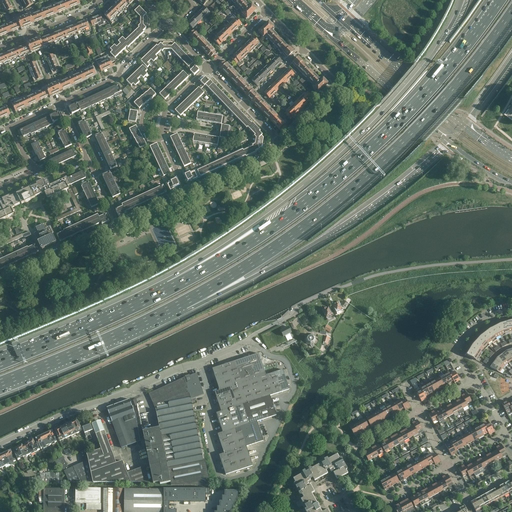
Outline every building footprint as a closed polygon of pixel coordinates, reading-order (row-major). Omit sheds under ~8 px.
[(33,5),(30,0),(29,0),(24,3),(26,8),(33,5)] [(68,9),(64,0),(63,0),(60,1),(61,2),(59,3),(62,11),(68,9)] [(74,6),(71,0),(64,0),(68,9),(74,6)] [(130,5),(124,0),(120,0),(118,2),(124,9),(126,7),(126,8),(130,5)] [(239,9),(245,3),(242,0),(239,0),(235,4),(239,9)] [(124,9),(118,2),(114,7),(121,14),(124,11),(123,10),(124,9)] [(13,9),(10,3),(4,7),(6,12),(13,9)] [(62,11),(59,3),(57,4),(57,3),(53,4),(56,14),(62,11)] [(243,14),(251,6),(249,4),(248,5),(248,6),(245,3),(239,9),(242,12),(241,12),(243,14)] [(56,14),(53,4),(49,6),(49,7),(47,8),(51,16),(56,14)] [(254,13),(256,11),(256,10),(257,9),(252,4),(251,6),(243,14),(241,15),(246,20),(247,19),(248,19),(249,17),(254,12),(254,13)] [(121,14),(114,7),(109,11),(115,17),(117,16),(117,17),(121,14)] [(138,15),(143,11),(139,7),(135,12),(138,15)] [(209,12),(204,7),(200,11),(205,17),(209,12)] [(51,16),(47,8),(45,9),(45,8),(41,9),(45,18),(51,16)] [(45,18),(41,9),(37,11),(37,12),(36,13),(39,21),(45,18)] [(115,17),(109,11),(104,16),(105,16),(106,16),(105,17),(106,17),(109,21),(111,23),(115,20),(114,19),(115,17)] [(148,17),(146,15),(147,14),(143,11),(138,15),(140,18),(136,18),(136,21),(140,21),(148,21),(148,17)] [(205,17),(200,11),(196,15),(201,21),(205,17)] [(39,21),(36,13),(34,13),(33,12),(29,14),(29,15),(29,14),(33,23),(39,21)] [(29,14),(29,15),(24,17),(18,19),(17,19),(21,28),(21,30),(29,27),(31,26),(34,25),(33,23),(29,14)] [(103,22),(102,20),(101,17),(101,16),(101,17),(100,16),(101,16),(100,15),(95,17),(98,24),(103,22)] [(201,21),(196,15),(192,19),(197,25),(201,21)] [(98,24),(95,17),(89,20),(90,20),(90,21),(90,22),(90,21),(92,27),(98,24)] [(21,28),(17,19),(18,19),(13,20),(14,21),(12,22),(15,30),(21,28)] [(197,25),(192,19),(187,23),(188,24),(192,28),(193,29),(197,25)] [(235,30),(242,24),(236,19),(234,20),(233,19),(229,24),(235,30)] [(89,27),(87,23),(88,22),(87,22),(87,21),(81,23),(84,31),(86,31),(86,32),(91,30),(90,27),(89,27)] [(145,28),(147,26),(148,21),(140,21),(140,25),(138,27),(139,28),(143,32),(146,28),(145,28)] [(15,30),(12,22),(10,23),(10,22),(6,24),(10,33),(15,30)] [(263,37),(264,36),(272,28),(274,27),(269,22),(268,23),(266,25),(262,29),(261,29),(260,31),(260,32),(258,33),(263,37)] [(84,31),(81,23),(75,26),(79,35),(83,33),(82,32),(84,31)] [(10,33),(6,24),(2,25),(2,26),(0,27),(4,35),(10,33)] [(235,30),(229,24),(224,28),(230,35),(235,30)] [(79,35),(75,26),(69,28),(72,36),(74,35),(75,36),(79,35)] [(72,36),(69,28),(63,30),(67,40),(71,38),(71,37),(72,36)] [(144,32),(143,32),(139,28),(135,32),(140,36),(144,32)] [(230,35),(224,28),(220,33),(226,39),(230,35)] [(269,40),(275,34),(273,31),(274,30),(273,29),(273,28),(272,28),(264,36),(266,38),(266,37),(269,40)] [(67,40),(63,30),(57,33),(61,41),(62,40),(63,41),(67,40)] [(195,42),(202,36),(197,31),(196,32),(194,30),(194,31),(189,35),(189,36),(195,42)] [(140,36),(135,32),(131,35),(136,40),(140,36)] [(61,41),(57,33),(51,35),(55,44),(59,43),(59,42),(61,41)] [(219,46),(226,39),(220,33),(215,37),(216,38),(214,40),(219,46)] [(273,45),(280,39),(275,34),(269,40),(273,45)] [(55,44),(51,35),(46,38),(49,46),(51,45),(51,46),(55,44)] [(136,40),(131,35),(127,39),(132,44),(136,40)] [(199,47),(206,41),(202,36),(195,42),(199,47)] [(257,44),(259,42),(254,37),(247,43),(253,50),(258,45),(257,44)] [(43,49),(40,40),(40,38),(34,40),(30,42),(27,43),(28,45),(32,53),(39,50),(43,49)] [(49,46),(46,38),(40,40),(43,49),(48,47),(47,46),(49,46)] [(132,44),(127,39),(126,41),(122,38),(120,40),(127,47),(128,48),(127,48),(128,48),(132,44)] [(278,49),(284,43),(280,39),(273,45),(278,49)] [(127,47),(120,40),(118,42),(120,44),(118,46),(123,51),(127,47)] [(204,51),(210,45),(206,41),(199,47),(204,51)] [(168,50),(168,42),(163,42),(162,44),(161,44),(158,47),(157,47),(161,51),(162,51),(164,50),(168,50)] [(178,47),(175,44),(174,44),(172,43),(168,42),(168,50),(172,50),(173,52),(178,47)] [(253,50),(247,43),(243,48),(249,54),(253,50)] [(282,54),(289,48),(284,43),(278,49),(282,54)] [(93,54),(91,49),(89,44),(83,47),(87,56),(93,54)] [(32,53),(28,45),(22,47),(26,55),(27,54),(28,55),(32,54),(32,53)] [(123,51),(118,46),(117,48),(115,45),(112,48),(119,55),(123,51)] [(216,53),(214,51),(215,50),(210,45),(204,51),(210,58),(211,58),(215,53),(216,53)] [(161,51),(157,47),(158,47),(157,46),(153,50),(157,54),(161,51)] [(26,55),(22,47),(16,49),(20,59),(24,57),(24,56),(26,55)] [(177,56),(182,51),(178,47),(173,52),(177,56)] [(119,55),(112,48),(110,50),(112,52),(110,54),(115,59),(119,55)] [(249,54),(243,48),(238,52),(244,59),(249,54)] [(287,58),(293,53),(294,53),(289,48),(282,54),(287,59),(288,58),(287,58)] [(20,59),(16,49),(11,52),(14,60),(16,59),(16,60),(20,59)] [(157,54),(153,50),(149,53),(153,58),(157,54)] [(181,60),(186,55),(182,51),(177,56),(181,60)] [(14,60),(11,52),(5,54),(9,63),(13,62),(12,61),(14,60)] [(244,59),(238,52),(231,59),(237,64),(239,62),(240,63),(244,59)] [(153,58),(149,53),(145,57),(149,62),(153,58)] [(9,63),(5,54),(0,56),(0,59),(2,65),(4,64),(5,65),(9,63)] [(56,60),(54,55),(47,57),(49,63),(56,60)] [(185,64),(189,59),(186,55),(181,60),(185,64)] [(282,62),(277,56),(272,60),(278,66),(282,62)] [(149,62),(145,57),(140,61),(145,66),(149,62)] [(112,65),(110,60),(109,58),(105,60),(105,61),(103,62),(107,69),(113,67),(113,66),(112,65)] [(297,69),(303,63),(299,58),(298,58),(293,64),(292,64),(297,69)] [(189,68),(193,63),(189,59),(185,64),(189,68)] [(58,65),(56,60),(49,63),(51,68),(58,65)] [(278,66),(272,60),(268,64),(274,70),(278,66)] [(107,69),(103,62),(102,62),(101,61),(97,63),(98,66),(100,70),(100,71),(101,72),(107,69)] [(38,67),(36,62),(35,62),(29,65),(31,70),(38,67)] [(225,74),(232,67),(227,63),(226,64),(224,62),(219,67),(225,74)] [(199,71),(198,70),(198,69),(193,63),(189,68),(191,71),(190,72),(187,75),(189,77),(192,74),(194,76),(199,71)] [(301,74),(308,67),(303,63),(297,69),(301,74)] [(274,70),(268,64),(264,68),(269,74),(274,70)] [(60,71),(58,65),(51,68),(54,74),(54,73),(60,71)] [(95,73),(93,68),(92,66),(88,68),(88,69),(86,69),(90,77),(96,75),(96,74),(95,73)] [(147,71),(143,66),(139,70),(143,75),(147,71)] [(40,73),(38,67),(31,70),(33,76),(40,73)] [(230,78),(236,72),(232,67),(225,74),(230,78)] [(306,78),(312,72),(308,67),(301,74),(306,78)] [(269,74),(264,68),(260,72),(265,78),(269,74)] [(90,77),(86,69),(85,70),(84,69),(80,71),(84,80),(90,77)] [(294,74),(289,69),(285,73),(290,78),(294,74)] [(143,75),(139,70),(135,74),(139,78),(143,75)] [(84,80),(80,71),(76,73),(77,74),(75,75),(79,83),(84,80)] [(188,77),(183,72),(179,76),(184,81),(188,77)] [(234,83),(240,77),(236,72),(230,78),(234,83)] [(265,78),(260,72),(256,76),(261,82),(265,78)] [(310,83),(316,77),(312,72),(306,78),(310,83)] [(42,78),(40,73),(33,76),(35,81),(42,78)] [(290,78),(285,73),(281,77),(286,82),(290,78)] [(79,83),(75,75),(73,75),(73,74),(69,76),(73,85),(79,83)] [(139,78),(135,74),(131,77),(135,82),(139,78)] [(73,85),(69,76),(65,78),(65,79),(63,80),(67,88),(73,85)] [(184,81),(179,76),(175,79),(180,85),(184,81)] [(261,82),(256,76),(252,80),(257,86),(261,82)] [(135,82),(131,77),(126,81),(131,86),(135,82)] [(238,87),(245,81),(240,77),(234,83),(238,87)] [(286,82),(281,77),(276,81),(282,86),(286,82)] [(314,88),(322,80),(321,78),(320,79),(319,79),(316,77),(310,83),(313,86),(312,86),(314,88)] [(213,84),(210,81),(208,78),(207,79),(205,78),(200,83),(202,84),(199,87),(201,89),(204,86),(205,85),(208,88),(213,84)] [(325,86),(327,85),(327,84),(328,83),(324,78),(322,80),(314,88),(313,89),(317,94),(318,92),(319,93),(321,91),(320,90),(325,86)] [(180,85),(175,79),(171,83),(177,89),(180,85)] [(67,88),(63,80),(62,81),(61,80),(57,82),(58,82),(61,91),(62,90),(67,88)] [(243,92),(249,86),(248,84),(245,81),(238,87),(243,92)] [(282,86),(276,81),(272,85),(278,90),(282,86)] [(61,91),(58,82),(57,82),(53,84),(46,87),(50,96),(49,96),(50,98),(57,95),(59,94),(63,92),(62,90),(61,91)] [(177,89),(171,83),(167,87),(173,92),(177,89)] [(212,92),(217,88),(213,84),(208,88),(212,92)] [(122,92),(118,85),(111,88),(114,95),(122,92)] [(278,90),(272,85),(268,89),(273,94),(278,90)] [(264,101),(259,96),(257,93),(254,91),(249,86),(243,92),(250,99),(257,107),(264,101)] [(50,96),(46,87),(42,89),(42,90),(41,91),(44,99),(49,96),(50,96)] [(173,92),(167,87),(163,91),(169,96),(173,92)] [(115,96),(114,95),(111,88),(105,91),(109,99),(115,96)] [(204,94),(199,88),(195,92),(200,97),(204,94)] [(216,96),(221,92),(217,88),(212,92),(216,96)] [(156,95),(151,89),(147,93),(152,99),(154,96),(155,97),(156,95)] [(273,94),(268,89),(264,93),(269,98),(273,94)] [(44,99),(41,91),(39,91),(38,90),(34,92),(39,101),(44,99)] [(109,99),(105,91),(100,94),(103,101),(109,99)] [(169,96),(163,91),(159,95),(165,100),(169,96)] [(39,101),(34,92),(30,94),(31,95),(29,96),(33,104),(39,101)] [(200,97),(195,92),(191,96),(196,101),(200,97)] [(220,100),(225,96),(221,92),(216,96),(220,100)] [(306,104),(313,98),(312,97),(312,98),(307,92),(305,94),(300,98),(306,104)] [(152,99),(147,93),(143,97),(148,102),(150,100),(152,99)] [(103,101),(100,94),(94,96),(98,104),(103,101)] [(33,104),(29,96),(27,97),(27,96),(23,98),(27,107),(33,104)] [(98,104),(94,96),(88,99),(92,107),(98,104)] [(148,102),(143,97),(142,96),(138,100),(144,106),(146,103),(146,104),(148,102)] [(196,101),(191,96),(187,99),(192,105),(196,101)] [(224,104),(228,100),(225,96),(220,100),(224,104)] [(27,107),(23,98),(19,99),(19,100),(18,101),(21,109),(27,107)] [(306,104),(300,98),(295,102),(301,109),(306,104)] [(92,107),(88,99),(83,102),(86,109),(92,107)] [(192,105),(187,99),(183,103),(188,109),(192,105)] [(144,106),(138,100),(134,104),(139,109),(142,107),(144,106)] [(227,108),(232,104),(228,100),(224,104),(227,108)] [(21,109),(18,101),(16,102),(15,101),(11,103),(12,106),(15,110),(15,112),(21,109)] [(262,112),(268,105),(264,101),(257,107),(262,112)] [(86,109),(83,102),(77,104),(80,111),(81,112),(86,109)] [(301,109),(295,102),(291,107),(297,113),(301,109)] [(188,109),(183,103),(179,107),(184,112),(188,109)] [(80,111),(77,104),(67,109),(70,116),(80,111)] [(231,112),(236,108),(232,104),(227,108),(231,112)] [(9,113),(7,108),(6,105),(2,107),(2,108),(1,109),(4,117),(10,114),(9,113)] [(266,116),(273,110),(268,105),(262,112),(266,116)] [(184,112),(179,107),(175,111),(180,116),(184,112)] [(290,119),(297,113),(291,107),(286,111),(287,112),(285,114),(290,120),(291,119),(290,119)] [(235,116),(240,112),(236,108),(231,112),(235,116)] [(271,121),(277,115),(273,110),(266,116),(271,121)] [(64,119),(60,112),(50,117),(53,124),(64,119)] [(239,120),(244,116),(240,112),(235,116),(239,120)] [(275,125),(281,119),(277,115),(271,121),(275,125)] [(243,124),(248,120),(244,116),(239,120),(243,124)] [(54,124),(53,124),(50,117),(45,119),(48,127),(54,124)] [(48,127),(45,119),(39,122),(43,130),(48,127)] [(287,127),(285,125),(286,124),(281,119),(275,125),(281,132),(282,132),(287,127)] [(88,128),(85,120),(78,124),(81,131),(88,128)] [(247,127),(251,124),(251,123),(248,120),(243,124),(247,128),(248,127),(247,127)] [(43,130),(39,122),(33,124),(37,132),(43,130)] [(251,131),(256,127),(252,122),(252,123),(251,123),(251,124),(247,127),(248,127),(251,131)] [(37,132),(33,124),(28,127),(31,134),(31,135),(37,132)] [(139,131),(138,129),(136,126),(129,130),(132,135),(132,134),(139,131)] [(31,134),(28,127),(20,131),(23,138),(31,134)] [(259,132),(260,131),(256,127),(251,131),(255,135),(259,132)] [(92,136),(88,128),(81,131),(85,139),(92,136)] [(68,138),(65,130),(58,133),(61,141),(68,138)] [(142,136),(141,134),(139,131),(132,134),(134,139),(135,139),(142,136)] [(264,138),(262,136),(262,135),(259,132),(255,135),(254,136),(256,138),(255,141),(263,142),(264,138)] [(104,139),(102,133),(95,136),(97,142),(104,139)] [(180,139),(177,134),(170,137),(173,143),(180,139)] [(144,140),(144,139),(143,139),(142,136),(135,139),(137,144),(138,144),(144,140)] [(72,145),(68,138),(61,141),(65,148),(72,145)] [(107,144),(104,139),(97,142),(100,148),(107,144)] [(182,144),(180,139),(173,143),(175,147),(182,144)] [(147,145),(146,143),(144,140),(138,144),(140,149),(147,145)] [(262,147),(263,142),(255,141),(255,144),(252,145),(253,146),(256,151),(260,149),(259,148),(262,147)] [(40,148),(38,142),(31,145),(34,151),(40,148)] [(109,150),(107,144),(100,148),(103,153),(109,150)] [(159,149),(157,144),(150,147),(152,152),(159,149)] [(184,149),(182,144),(175,147),(177,152),(184,149)] [(253,146),(248,149),(251,155),(256,152),(256,151),(253,146)] [(42,153),(40,148),(34,151),(36,156),(37,155),(42,153)] [(161,154),(159,149),(152,152),(154,157),(161,154)] [(184,149),(177,152),(179,157),(186,154),(184,149)] [(248,149),(243,151),(245,156),(246,157),(245,157),(246,157),(251,155),(248,149)] [(76,156),(73,150),(68,152),(71,159),(76,156)] [(112,156),(109,150),(103,153),(105,159),(112,156)] [(71,159),(68,152),(63,155),(66,161),(71,159)] [(45,159),(42,153),(37,155),(40,161),(45,159)] [(164,159),(161,154),(154,157),(157,162),(164,159)] [(189,159),(186,154),(179,157),(182,162),(189,159)] [(66,161),(63,155),(57,157),(60,164),(66,161)] [(115,161),(112,156),(105,159),(108,164),(115,161)] [(60,164),(57,157),(52,160),(55,165),(55,166),(60,164)] [(166,164),(164,159),(157,162),(159,167),(166,164)] [(191,164),(189,159),(182,162),(184,167),(191,164)] [(55,165),(52,160),(46,162),(49,168),(55,165)] [(117,167),(115,161),(108,164),(110,170),(117,167)] [(168,168),(166,164),(159,167),(161,172),(168,168)] [(171,174),(168,168),(161,172),(164,177),(171,174)] [(197,178),(195,172),(191,174),(190,173),(189,173),(188,169),(185,170),(187,174),(185,175),(188,181),(190,180),(190,182),(197,178)] [(86,178),(83,172),(78,174),(81,180),(86,178)] [(112,178),(110,172),(102,176),(105,181),(112,178)] [(179,185),(176,179),(174,180),(172,176),(170,177),(171,181),(171,183),(167,185),(170,191),(178,187),(177,186),(179,185)] [(69,189),(67,187),(70,185),(67,179),(67,178),(66,178),(65,178),(65,179),(50,186),(48,181),(47,180),(46,180),(45,180),(44,180),(44,181),(43,180),(36,184),(41,194),(41,195),(45,193),(47,199),(69,189)] [(115,183),(112,178),(105,181),(107,187),(115,183)] [(91,187),(89,182),(81,185),(84,191),(91,187)] [(118,189),(115,183),(107,187),(110,192),(118,189)] [(35,197),(41,194),(36,184),(24,190),(24,189),(22,191),(21,191),(10,196),(9,196),(14,207),(21,204),(22,205),(25,203),(32,200),(35,198),(35,197)] [(167,193),(163,186),(156,189),(159,196),(167,193)] [(94,193),(91,187),(84,191),(86,197),(94,193)] [(58,221),(81,211),(71,189),(68,190),(76,209),(56,218),(58,221)] [(120,195),(118,189),(110,192),(113,198),(120,195)] [(159,196),(156,189),(150,192),(153,199),(159,196)] [(153,199),(150,192),(145,194),(148,201),(153,199)] [(96,199),(94,193),(86,197),(89,202),(96,199)] [(148,201),(145,194),(139,197),(142,204),(148,201)] [(14,215),(11,209),(13,208),(15,207),(14,207),(9,196),(2,200),(1,201),(0,202),(0,201),(0,203),(2,208),(0,208),(0,221),(14,215)] [(142,204),(139,197),(133,200),(137,206),(142,204)] [(99,204),(96,199),(89,202),(91,208),(99,204)] [(137,206),(133,200),(128,202),(131,209),(137,206)] [(131,209),(128,202),(122,205),(123,207),(125,212),(126,212),(131,209)] [(126,213),(126,212),(125,212),(123,207),(115,210),(118,217),(126,213)] [(110,221),(107,214),(99,218),(101,223),(102,225),(110,221)] [(101,223),(99,218),(98,215),(92,218),(96,225),(101,223)] [(96,225),(92,218),(86,220),(90,228),(96,225)] [(90,228),(86,220),(81,223),(84,231),(90,228)] [(84,231),(81,223),(75,225),(79,233),(84,231)] [(57,243),(53,235),(49,227),(45,228),(43,224),(36,228),(38,232),(34,234),(38,242),(42,250),(45,249),(45,248),(53,244),(54,245),(57,243)] [(79,233),(75,225),(70,228),(73,236),(79,233)] [(73,236),(70,228),(64,231),(64,232),(68,238),(73,236)] [(64,232),(57,235),(60,242),(68,238),(64,232)] [(2,243),(0,238),(0,245),(1,247),(24,237),(23,235),(22,234),(2,243)] [(39,252),(35,245),(28,249),(31,255),(39,252)] [(31,255),(28,249),(27,248),(22,250),(25,258),(31,255)] [(25,258),(22,250),(16,253),(20,261),(25,258)] [(20,261),(16,253),(11,255),(14,263),(20,261)] [(14,263),(11,255),(5,258),(8,266),(14,263)] [(8,266),(5,258),(0,260),(0,262),(3,268),(8,266)] [(333,306),(334,308),(337,313),(342,310),(338,302),(334,304),(334,305),(333,306)] [(328,308),(327,308),(326,309),(326,308),(322,310),(327,319),(332,316),(328,308)] [(511,319),(511,320),(505,322),(499,323),(494,326),(488,329),(483,332),(479,336),(475,340),(471,345),(467,350),(464,355),(463,357),(464,358),(465,357),(465,356),(469,351),(472,346),(476,342),(480,337),(484,334),(489,330),(494,327),(500,325),(505,323),(511,321),(511,319)] [(505,323),(500,325),(504,335),(508,333),(505,323)] [(500,325),(494,327),(499,337),(504,335),(500,325)] [(283,337),(285,336),(291,333),(288,327),(282,330),(280,331),(283,337)] [(494,327),(489,330),(495,339),(499,337),(494,327)] [(489,330),(484,334),(491,342),(495,339),(489,330)] [(306,343),(306,344),(308,344),(309,345),(310,345),(311,347),(314,346),(313,344),(314,344),(314,343),(315,341),(316,340),(315,340),(315,337),(314,336),(311,335),(311,334),(310,335),(308,336),(308,335),(307,336),(305,339),(305,340),(306,343)] [(484,334),(480,337),(487,345),(491,342),(484,334)] [(480,337),(476,342),(484,349),(487,345),(480,337)] [(476,342),(472,346),(481,352),(484,349),(476,342)] [(472,346),(469,351),(478,356),(481,352),(472,346)] [(478,356),(469,351),(465,356),(475,361),(475,360),(478,356)] [(506,351),(501,355),(507,363),(511,361),(506,351)] [(246,358),(234,362),(243,389),(248,404),(270,397),(289,390),(283,370),(273,373),(266,376),(264,369),(259,354),(246,358)] [(501,355),(496,358),(504,366),(507,363),(501,355)] [(496,358),(493,363),(501,370),(504,366),(496,358)] [(217,383),(219,391),(222,390),(224,395),(243,389),(234,362),(226,365),(212,369),(217,383)] [(489,368),(499,373),(501,370),(493,363),(489,368)] [(449,384),(453,382),(453,381),(450,375),(448,371),(443,374),(444,376),(449,384)] [(454,383),(455,383),(460,380),(455,372),(450,375),(453,381),(453,382),(454,383)] [(190,399),(204,395),(197,373),(190,376),(189,375),(187,376),(186,376),(185,377),(184,378),(190,399)] [(439,378),(444,387),(449,384),(444,376),(439,378)] [(197,433),(190,399),(184,378),(149,394),(150,397),(153,403),(156,411),(160,428),(151,430),(143,431),(153,484),(160,482),(160,485),(170,482),(171,485),(210,485),(210,484),(200,432),(197,433)] [(434,381),(439,389),(444,387),(439,378),(434,381)] [(430,384),(434,392),(439,389),(434,381),(430,384)] [(419,387),(421,391),(422,391),(425,397),(426,397),(430,395),(425,386),(424,384),(419,387)] [(425,386),(430,395),(434,392),(430,384),(425,386)] [(220,409),(221,413),(222,413),(243,405),(248,404),(243,389),(224,395),(222,390),(219,391),(215,393),(220,408),(220,409)] [(417,394),(421,402),(427,399),(426,397),(425,397),(422,391),(421,391),(417,394)] [(461,396),(463,398),(466,404),(467,404),(471,401),(467,393),(461,396)] [(267,412),(269,419),(277,416),(274,407),(271,399),(270,397),(248,404),(243,405),(248,418),(267,412)] [(400,411),(404,409),(405,408),(401,402),(400,400),(399,398),(394,401),(395,402),(395,403),(400,411)] [(458,400),(463,409),(468,406),(467,404),(466,404),(463,398),(458,400)] [(136,416),(135,414),(130,400),(107,408),(115,429),(114,429),(122,448),(140,441),(136,416)] [(405,408),(404,409),(405,411),(410,408),(406,400),(401,402),(405,408)] [(453,403),(458,412),(460,414),(464,411),(463,409),(458,400),(453,403)] [(511,411),(506,401),(502,404),(502,405),(506,412),(511,410),(511,411)] [(390,405),(395,414),(400,411),(395,403),(390,405)] [(449,406),(454,414),(453,414),(455,417),(460,415),(458,412),(453,403),(449,406)] [(222,413),(221,413),(217,414),(219,422),(222,430),(223,434),(240,428),(250,425),(248,418),(243,405),(222,413)] [(385,408),(390,416),(395,414),(390,405),(385,408)] [(380,408),(381,411),(385,419),(390,416),(385,408),(384,406),(380,408)] [(444,408),(449,417),(453,414),(454,414),(449,406),(444,408)] [(439,411),(444,420),(449,417),(444,408),(439,411)] [(381,411),(376,413),(381,422),(385,419),(381,411)] [(433,423),(438,420),(435,414),(435,413),(434,411),(429,415),(433,423)] [(438,420),(440,422),(439,422),(440,424),(445,422),(444,420),(439,411),(435,413),(435,414),(438,420)] [(257,423),(269,419),(267,412),(248,418),(250,425),(240,428),(246,448),(263,442),(258,425),(257,423)] [(376,413),(371,416),(376,424),(381,422),(376,413)] [(376,424),(371,416),(366,418),(371,427),(376,424)] [(71,423),(76,434),(82,431),(77,420),(71,423)] [(359,422),(364,431),(369,428),(365,420),(359,422)] [(412,423),(413,425),(417,431),(419,434),(423,432),(422,429),(417,420),(412,423)] [(89,470),(92,483),(130,483),(122,461),(116,463),(100,421),(92,424),(92,426),(95,434),(101,450),(87,455),(89,470)] [(355,425),(359,434),(364,431),(359,422),(355,425)] [(71,436),(76,434),(71,423),(65,425),(71,436)] [(489,435),(490,435),(494,432),(490,424),(485,426),(485,427),(488,433),(489,435)] [(71,436),(65,425),(60,428),(65,439),(71,436)] [(86,437),(95,434),(92,426),(91,427),(90,425),(87,426),(82,428),(86,437)] [(350,428),(354,436),(359,434),(355,425),(350,428)] [(413,425),(409,428),(413,436),(414,438),(419,435),(419,434),(417,431),(413,425)] [(484,435),(488,433),(485,427),(485,426),(484,425),(479,427),(484,435)] [(474,430),(479,438),(484,435),(479,427),(474,430)] [(59,442),(65,439),(60,428),(54,431),(59,442)] [(240,428),(223,434),(218,435),(222,446),(224,451),(225,455),(220,456),(222,464),(226,476),(253,467),(247,450),(246,448),(240,428)] [(409,428),(404,430),(409,439),(413,436),(409,428)] [(404,430),(400,433),(404,441),(409,439),(404,430)] [(470,433),(474,441),(479,438),(474,430),(470,433)] [(47,434),(52,445),(56,442),(56,439),(52,431),(47,434)] [(400,433),(395,436),(399,444),(401,446),(406,444),(404,441),(400,433)] [(465,435),(469,443),(474,441),(470,433),(465,435)] [(41,436),(46,447),(52,445),(47,434),(41,436)] [(454,438),(455,440),(460,449),(465,446),(460,438),(459,435),(454,438)] [(460,438),(465,446),(469,443),(465,435),(460,438)] [(47,448),(46,447),(41,436),(36,439),(41,450),(43,449),(43,450),(47,448)] [(395,436),(390,438),(395,446),(399,444),(395,436)] [(390,438),(385,441),(390,449),(395,446),(390,438)] [(33,440),(29,442),(34,453),(40,450),(36,441),(34,442),(33,440)] [(452,445),(456,451),(460,449),(455,440),(451,443),(452,445)] [(390,449),(385,441),(380,444),(385,452),(390,449)] [(26,446),(25,446),(29,455),(34,453),(29,442),(26,444),(26,446)] [(456,451),(452,445),(451,443),(450,442),(445,445),(451,456),(457,453),(456,451)] [(29,455),(25,446),(23,447),(22,445),(18,447),(23,458),(29,455)] [(378,445),(373,448),(378,456),(383,453),(378,445)] [(501,456),(506,453),(501,445),(496,448),(497,450),(501,456)] [(23,458),(18,447),(15,449),(15,451),(14,452),(18,461),(23,458)] [(373,448),(368,450),(373,459),(378,456),(373,448)] [(61,452),(56,454),(58,459),(69,482),(92,483),(89,470),(87,455),(85,449),(80,452),(82,463),(69,469),(61,452)] [(368,450),(363,453),(368,461),(373,459),(368,450)] [(502,458),(501,456),(497,450),(493,452),(497,461),(502,458)] [(5,453),(10,464),(11,466),(15,465),(14,463),(16,462),(11,451),(5,453)] [(424,455),(425,457),(429,465),(434,463),(431,456),(429,452),(424,455)] [(488,455),(493,463),(497,461),(493,452),(488,455)] [(5,453),(0,455),(0,456),(5,467),(10,464),(5,453)] [(328,511),(328,510),(323,511),(321,511),(318,506),(319,506),(318,504),(317,503),(312,494),(315,492),(311,485),(308,487),(307,485),(309,484),(309,485),(310,484),(311,484),(311,483),(314,481),(315,482),(316,483),(318,481),(320,482),(325,479),(326,477),(329,475),(328,474),(331,472),(332,472),(333,471),(334,470),(335,470),(336,471),(333,473),(336,477),(337,480),(347,474),(348,474),(344,467),(346,467),(342,460),(341,461),(337,454),(335,456),(328,459),(327,458),(321,462),(320,462),(319,463),(318,464),(318,465),(312,469),(311,468),(310,468),(308,468),(308,469),(301,472),(302,474),(296,477),(293,479),(297,485),(295,486),(299,493),(300,492),(303,498),(301,499),(304,506),(303,506),(305,511),(328,511)] [(434,463),(435,465),(440,462),(436,454),(431,456),(434,463)] [(483,458),(488,466),(493,463),(488,455),(483,458)] [(414,460),(415,462),(420,470),(425,468),(420,460),(419,457),(414,460)] [(425,457),(420,460),(425,468),(429,465),(425,457)] [(479,460),(483,468),(488,466),(483,458),(479,460)] [(474,463),(478,471),(480,473),(484,471),(483,468),(479,460),(474,463)] [(415,462),(411,465),(415,473),(420,470),(415,462)] [(469,466),(474,474),(475,476),(480,474),(480,473),(478,471),(474,463),(469,466)] [(411,465),(406,467),(410,476),(415,473),(411,465)] [(463,477),(468,474),(465,468),(463,465),(458,468),(463,477)] [(468,474),(469,476),(474,474),(469,466),(465,468),(468,474)] [(131,483),(149,483),(144,467),(128,473),(131,483)] [(406,467),(401,470),(406,478),(410,476),(406,467)] [(406,478),(401,470),(396,473),(401,481),(406,478)] [(43,471),(39,472),(40,477),(41,484),(57,483),(57,484),(63,483),(61,472),(55,473),(54,473),(54,472),(43,473),(43,471)] [(389,477),(394,485),(399,482),(394,474),(389,477)] [(442,478),(443,480),(447,486),(448,488),(453,485),(452,483),(447,475),(442,478)] [(384,479),(389,488),(394,485),(389,477),(384,479)] [(379,482),(384,490),(389,488),(384,479),(379,482)] [(439,482),(443,490),(448,488),(447,486),(443,480),(439,482)] [(434,485),(439,493),(443,490),(439,482),(434,485)] [(504,484),(499,487),(505,496),(509,494),(504,484)] [(429,487),(434,496),(439,493),(434,485),(429,487)] [(425,490),(429,498),(434,496),(429,487),(425,490)] [(499,487),(494,489),(500,499),(505,496),(499,487)] [(75,503),(101,504),(101,489),(76,488),(75,503)] [(64,511),(65,489),(44,489),(43,511),(64,511)] [(122,511),(122,489),(103,489),(103,511),(122,511)] [(124,511),(162,511),(162,489),(124,489),(124,511)] [(206,502),(206,495),(209,495),(209,489),(163,489),(163,511),(176,511),(176,510),(169,510),(169,502),(206,502)] [(494,489),(490,492),(495,502),(500,499),(494,489)] [(420,493),(424,501),(426,503),(431,501),(429,498),(425,490),(420,493)] [(230,511),(238,496),(238,491),(224,491),(224,496),(222,496),(222,501),(219,501),(219,507),(217,507),(217,511),(214,511),(230,511)] [(490,492),(485,495),(490,504),(495,502),(490,492)] [(415,495),(420,504),(421,506),(426,503),(424,501),(420,493),(415,495)] [(410,498),(415,506),(420,504),(415,495),(410,498)] [(485,495),(480,497),(485,507),(490,504),(485,495)] [(480,497),(475,500),(481,509),(485,507),(480,497)] [(408,499),(403,502),(408,510),(408,511),(412,511),(415,511),(408,499)] [(470,503),(475,511),(480,511),(482,511),(481,509),(475,500),(470,503)] [(403,502),(398,504),(402,511),(408,511),(408,510),(403,502)]
